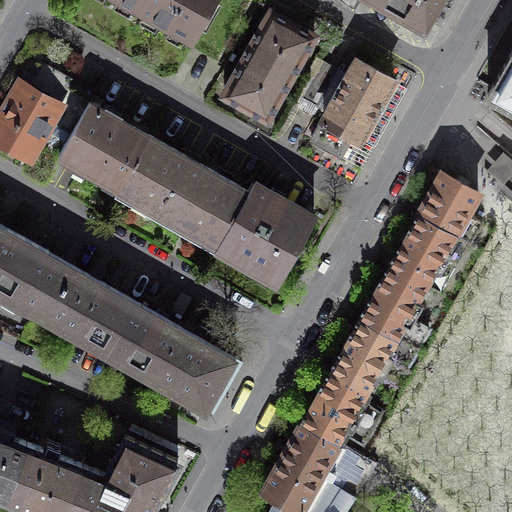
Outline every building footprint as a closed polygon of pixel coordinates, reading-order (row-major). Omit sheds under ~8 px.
[(144,0),(140,7),(193,37),(213,0),(144,0)] [(382,0),(423,23),(436,0),(382,0)] [(248,51),(224,93),(267,118),(314,34),(271,10),(248,51)] [(511,50),(493,85),(488,94),(495,98),(511,107),(511,50)] [(341,156),(352,135),(359,138),(370,118),(393,78),(357,58),(312,139),(341,156)] [(38,59),(24,82),(57,101),(68,81),(70,78),(54,68),(38,59)] [(318,105),(338,68),(332,64),(325,60),(304,98),(318,105)] [(18,79),(0,110),(0,139),(7,143),(27,154),(42,127),(66,141),(89,100),(92,95),(68,81),(57,101),(24,82),(18,79)] [(119,187),(148,134),(119,118),(89,100),(66,141),(59,153),(119,187)] [(198,162),(148,134),(119,187),(218,243),(252,182),(247,190),(198,162)] [(511,155),(503,148),(486,168),(503,183),(511,171),(511,155)] [(422,210),(421,212),(464,236),(473,220),(463,215),(465,211),(470,214),(478,199),(473,197),(477,191),(443,171),(442,173),(442,174),(432,192),(421,210),(422,210)] [(283,200),(252,182),(218,243),(279,278),(314,217),(283,200)] [(464,237),(464,236),(421,212),(416,220),(405,239),(391,264),(425,283),(434,267),(439,270),(451,249),(446,246),(454,231),(464,237)] [(0,307),(13,314),(49,250),(49,249),(2,222),(0,221),(0,307)] [(85,340),(111,355),(142,302),(95,276),(49,250),(13,314),(20,303),(85,340)] [(417,298),(425,283),(391,264),(375,292),(362,316),(418,347),(429,327),(412,318),(422,301),(417,298)] [(142,302),(111,355),(206,409),(213,397),(236,356),(189,329),(142,302)] [(407,367),(418,347),(362,316),(348,341),(332,368),(366,387),(375,372),(380,375),(389,358),(407,367)] [(382,396),(366,387),(332,368),(317,394),(303,420),(337,440),(342,431),(364,444),(384,409),(377,405),(382,396)] [(337,440),(303,420),(302,420),(295,433),(289,443),(324,463),(337,440)] [(0,492),(5,495),(27,441),(0,430),(0,492)] [(83,463),(62,511),(147,511),(162,486),(177,460),(178,458),(176,457),(128,435),(128,434),(125,433),(106,472),(83,463)] [(49,511),(62,511),(83,463),(45,448),(27,441),(5,495),(33,506),(49,511)] [(299,507),(324,463),(289,443),(277,465),(264,487),(276,494),(269,505),(281,511),(288,500),(299,507)] [(343,511),(356,494),(329,478),(309,511),(343,511)]
